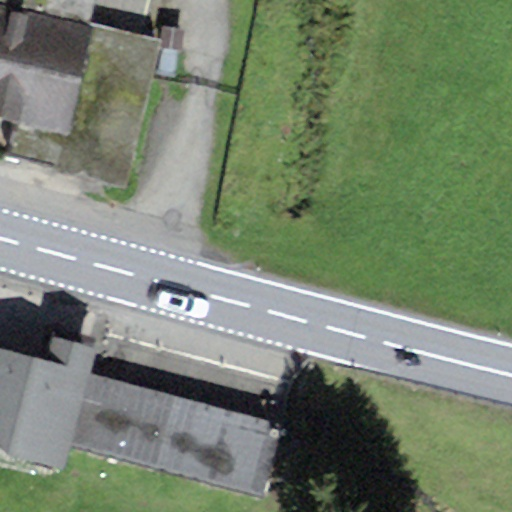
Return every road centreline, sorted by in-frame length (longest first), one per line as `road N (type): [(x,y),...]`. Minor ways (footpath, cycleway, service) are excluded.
road 1 (primary): [(0,239),(511,375)]
road 2 (unknown): [(162,283),(204,24),(200,0)]
